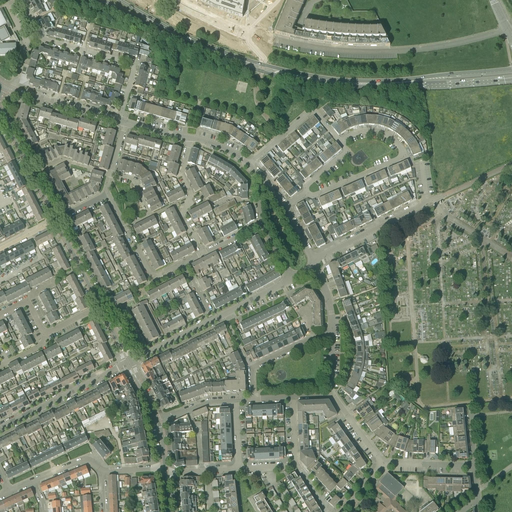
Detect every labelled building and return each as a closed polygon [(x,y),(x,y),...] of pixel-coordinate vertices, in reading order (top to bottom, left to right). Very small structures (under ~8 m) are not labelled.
[(34,9),(42,5),(40,0),(39,0),(32,4),(34,9)] [(199,0),(215,8),(242,18),(245,2),(239,0),(199,0)] [(308,41),(324,43),(329,44),(342,45),(347,46),(354,46),(366,46),(386,46),(390,46),(382,31),(381,29),(362,29),(340,28),(324,25),(304,22),(302,31),(294,28),(297,20),(305,0),(289,0),(275,34),(277,34),(290,37),(295,38),(301,40),(308,41)] [(48,9),(46,11),(42,5),(34,9),(36,14),(38,13),(40,16),(46,12),(49,11),(48,9)] [(7,25),(10,24),(2,9),(0,10),(0,31),(5,29),(8,27),(7,25)] [(43,27),(52,23),(48,15),(41,18),(42,21),(41,22),(43,27)] [(50,33),(52,31),(51,29),(54,27),(52,23),(43,27),(46,32),(48,35),(49,36),(50,33)] [(54,37),(59,39),(62,29),(56,28),(56,31),(53,30),(52,31),(50,33),(49,36),(54,37)] [(64,40),(69,41),(72,32),(73,30),(68,28),(67,31),(64,40)] [(0,55),(16,55),(16,45),(3,46),(2,43),(10,39),(5,29),(0,31),(0,45),(0,46),(0,55)] [(77,34),(75,43),(80,44),(81,41),(84,42),(85,36),(77,34)] [(89,47),(94,48),(97,39),(92,38),(92,35),(89,34),(87,43),(90,44),(89,47)] [(122,53),(124,44),(125,40),(120,39),(119,42),(116,41),(115,45),(113,50),(122,53)] [(111,50),(113,50),(115,45),(107,42),(104,51),(110,53),(111,50)] [(132,56),(135,47),(136,43),(130,42),(130,45),(127,54),(132,56)] [(137,57),(138,54),(141,55),(143,49),(144,45),(136,42),(136,43),(135,47),(132,56),(137,57)] [(42,53),(48,55),(50,50),(51,48),(44,46),(43,48),(40,47),(39,51),(41,54),(42,53)] [(50,61),(52,61),(56,50),(53,49),(53,51),(50,50),(48,55),(48,58),(51,59),(50,61)] [(31,60),(37,62),(39,55),(41,54),(39,51),(35,50),(34,54),(32,53),(30,60),(31,60)] [(58,61),(59,61),(61,53),(57,52),(58,51),(56,50),(52,61),(58,63),(58,61)] [(66,63),(69,64),(71,56),(68,55),(68,54),(66,53),(64,62),(63,64),(65,65),(66,63)] [(77,66),(78,64),(80,57),(74,55),(74,57),(71,56),(69,64),(74,65),(75,65),(77,66)] [(86,71),(87,69),(89,61),(86,60),(86,59),(81,57),(79,66),(82,67),(81,70),(86,71)] [(89,72),(92,72),(92,70),(95,61),(93,60),(92,62),(89,61),(87,69),(90,70),(89,72)] [(112,78),(120,74),(121,70),(117,69),(117,67),(111,65),(110,67),(109,72),(112,73),(111,77),(112,78)] [(140,71),(149,74),(152,74),(153,75),(155,67),(151,65),(150,68),(145,67),(141,66),(140,71)] [(30,80),(34,79),(33,77),(35,70),(34,70),(28,69),(28,68),(26,75),(28,75),(26,79),(30,80)] [(44,90),(47,79),(50,71),(47,70),(45,80),(42,79),(41,82),(40,87),(42,88),(42,89),(44,90)] [(138,77),(151,80),(150,80),(152,74),(149,74),(140,71),(138,77)] [(116,81),(115,84),(121,86),(122,86),(124,79),(122,79),(123,75),(120,74),(112,78),(112,80),(116,81)] [(137,81),(146,84),(149,85),(151,80),(138,77),(137,81)] [(39,89),(40,87),(41,82),(35,80),(34,79),(30,80),(29,84),(33,85),(32,87),(39,89)] [(47,89),(50,90),(52,82),(53,80),(47,79),(44,90),(47,91),(47,89)] [(52,82),(50,90),(53,91),(53,92),(58,94),(61,82),(56,81),(55,83),(52,82)] [(139,88),(138,91),(144,92),(146,84),(137,81),(135,87),(139,88)] [(67,95),(70,96),(72,88),(66,86),(63,86),(61,95),(66,96),(67,95)] [(72,88),(70,96),(73,96),(72,98),(78,99),(81,87),(78,87),(77,89),(72,88)] [(86,100),(89,101),(91,93),(86,92),(87,90),(84,90),(83,93),(81,100),(86,102),(86,100)] [(109,100),(111,103),(115,104),(116,100),(118,101),(120,94),(119,94),(113,92),(111,99),(109,100)] [(100,104),(101,99),(102,97),(99,96),(100,93),(97,93),(97,95),(94,104),(96,105),(97,103),(100,104)] [(106,106),(110,107),(111,103),(109,100),(108,101),(101,99),(100,104),(99,106),(106,108),(106,106)] [(140,102),(136,101),(134,110),(136,111),(136,112),(139,112),(142,103),(142,100),(140,99),(140,102)] [(141,113),(144,113),(147,104),(147,101),(146,101),(145,104),(142,103),(139,112),(141,112),(141,113)] [(149,115),(152,106),(153,103),(151,102),(150,105),(147,104),(144,113),(146,114),(146,115),(149,115)] [(151,116),(154,116),(157,107),(158,104),(156,104),(155,107),(152,106),(149,115),(151,115),(151,116)] [(20,110),(29,113),(30,107),(22,105),(20,110)] [(159,117),(162,109),(163,106),(161,105),(160,108),(157,107),(154,116),(156,117),(159,117)] [(161,119),(164,119),(167,110),(168,107),(166,107),(165,110),(162,109),(159,117),(161,118),(161,119)] [(39,117),(45,119),(47,110),(41,108),(39,117)] [(169,120),(172,111),(173,109),(171,108),(170,111),(167,110),(164,119),(166,119),(166,120),(169,120)] [(171,122),(174,122),(177,113),(178,108),(176,108),(175,112),(172,111),(169,120),(171,121),(171,122)] [(45,119),(50,120),(52,114),(53,112),(47,110),(45,119)] [(185,125),(186,119),(190,118),(192,111),(189,110),(187,116),(182,114),(180,123),(182,124),(182,125),(185,125)] [(176,123),(180,123),(182,114),(183,111),(181,111),(180,114),(177,113),(174,122),(176,122),(176,123)] [(202,128),(206,128),(208,120),(203,118),(204,113),(201,112),(200,118),(201,121),(201,123),(200,127),(202,128)] [(355,127),(356,127),(354,118),(353,114),(347,116),(351,129),(355,127)] [(19,127),(28,122),(27,121),(27,118),(18,116),(17,122),(19,127)] [(349,129),(351,129),(347,116),(343,118),(341,119),(347,131),(349,129)] [(315,127),(319,123),(314,117),(309,120),(315,127)] [(207,130),(211,130),(213,121),(214,118),(212,118),(211,120),(208,120),(206,128),(207,129),(207,130)] [(212,131),(216,131),(218,122),(219,120),(217,119),(216,122),(213,121),(211,130),(212,130),(212,131)] [(346,131),(347,131),(341,119),(336,122),(338,125),(337,126),(343,133),(346,131)] [(218,133),(221,133),(224,121),(222,120),(221,123),(218,122),(216,131),(218,132),(218,133)] [(311,130),(315,127),(309,120),(305,124),(311,130)] [(388,129),(390,130),(394,122),(391,121),(389,120),(385,128),(388,129)] [(83,130),(89,131),(91,123),(86,121),(83,130)] [(226,134),(229,122),(224,121),(221,133),(223,133),(223,134),(226,134)] [(22,132),(30,128),(28,122),(19,127),(22,132)] [(227,135),(231,137),(236,129),(233,127),(233,123),(229,122),(226,134),(227,135)] [(393,132),(395,133),(400,125),(398,124),(394,122),(390,130),(393,132)] [(89,131),(95,133),(97,124),(91,123),(89,131)] [(397,134),(398,136),(404,129),(406,127),(401,123),(400,125),(395,133),(397,134)] [(307,134),(311,130),(305,124),(301,127),(307,134)] [(341,134),(343,133),(337,126),(335,127),(333,129),(339,136),(341,134)] [(302,137),(307,134),(301,127),(297,131),(300,134),(302,137)] [(25,137),(33,133),(30,128),(22,132),(25,137)] [(235,140),(242,130),(240,128),(239,131),(236,129),(231,137),(232,138),(232,139),(235,140)] [(106,135),(115,137),(116,132),(108,129),(106,135)] [(401,138),(402,139),(409,133),(407,131),(404,129),(398,136),(401,138)] [(236,142),(239,143),(245,135),(246,133),(242,130),(235,140),(236,141),(236,142)] [(27,142),(35,138),(33,133),(25,137),(27,142)] [(240,145),(243,146),(249,138),(251,136),(246,133),(245,135),(239,143),(241,144),(240,145)] [(303,143),(306,142),(302,137),(300,134),(297,136),(294,133),(290,136),(296,143),(300,139),(303,143)] [(404,141),(406,143),(413,137),(410,135),(409,133),(402,139),(404,141)] [(317,141),(318,139),(314,134),(310,138),(313,141),(314,143),(317,141)] [(104,141),(113,143),(115,137),(106,135),(104,141)] [(292,146),(296,143),(290,136),(286,140),(292,146)] [(248,149),(253,141),(255,139),(253,137),(251,140),(249,138),(243,146),(245,147),(248,149)] [(408,147),(416,142),(415,141),(413,137),(406,143),(407,145),(408,147)] [(30,147),(38,143),(35,138),(27,142),(30,147)] [(287,150),(292,146),(286,140),(282,143),(287,150)] [(154,150),(160,151),(162,142),(156,141),(154,150)] [(253,141),(248,149),(249,150),(252,152),(258,144),(258,145),(259,143),(257,141),(256,143),(253,141)] [(411,151),(419,148),(417,144),(416,142),(408,147),(409,149),(411,151)] [(284,156),(285,155),(283,153),(287,150),(282,143),(278,147),(279,148),(277,150),(278,153),(282,157),(284,156)] [(337,153),(342,150),(336,143),(331,146),(337,153)] [(333,157),(337,153),(331,146),(329,144),(325,147),(327,150),(333,157)] [(62,156),(67,158),(70,150),(67,149),(68,146),(65,145),(65,147),(61,148),(62,156)] [(58,159),(62,156),(61,148),(58,148),(57,146),(54,147),(56,150),(54,151),(58,159)] [(180,154),(180,153),(182,149),(173,146),(171,152),(180,154)] [(419,148),(411,151),(412,154),(413,156),(418,154),(419,157),(425,155),(424,152),(421,153),(420,151),(419,148)] [(6,150),(2,153),(4,158),(11,155),(8,149),(6,150)] [(53,161),(58,159),(54,151),(52,149),(50,150),(51,152),(49,154),(53,161)] [(329,160),(333,157),(327,150),(323,153),(329,160)] [(48,164),(53,161),(49,154),(47,151),(45,152),(46,155),(44,156),(48,164)] [(43,166),(48,164),(44,156),(43,153),(40,155),(41,158),(39,159),(43,166)] [(325,164),(329,160),(323,153),(322,153),(320,155),(318,153),(315,157),(320,164),(323,162),(325,164)] [(263,166),(270,160),(273,158),(269,154),(267,156),(260,162),(263,166)] [(11,155),(4,158),(7,164),(8,163),(12,161),(14,160),(11,155)] [(207,165),(211,166),(215,158),(212,156),(207,165)] [(318,169),(322,166),(320,164),(315,157),(310,160),(318,169)] [(211,166),(214,168),(219,160),(215,158),(211,166)] [(124,174),(125,174),(128,162),(121,160),(118,172),(121,173),(122,172),(125,173),(124,174)] [(216,169),(218,170),(223,162),(221,161),(219,160),(214,168),(216,169)] [(263,166),(267,170),(274,164),(270,160),(263,166)] [(314,173),(318,169),(310,160),(306,164),(308,166),(314,173)] [(402,163),(406,171),(407,174),(411,172),(411,170),(410,169),(411,169),(407,161),(402,163)] [(13,162),(7,166),(9,171),(16,167),(15,165),(13,162)] [(131,176),(132,176),(135,164),(128,162),(125,174),(128,175),(129,174),(132,175),(131,176)] [(218,170),(221,172),(226,164),(223,162),(218,170)] [(108,171),(108,170),(109,166),(100,163),(99,169),(108,171)] [(270,174),(277,169),(280,167),(276,163),(274,164),(267,170),(270,174)] [(400,173),(406,171),(402,163),(397,165),(400,173)] [(75,193),(69,196),(65,189),(62,183),(62,182),(71,177),(67,171),(64,164),(55,169),(55,170),(45,176),(48,182),(51,188),(55,195),(53,196),(58,204),(63,201),(67,209),(74,206),(79,203),(86,200),(92,196),(99,193),(100,186),(102,180),(103,176),(104,174),(94,171),(93,171),(91,177),(90,183),(89,186),(87,187),(81,190),(75,193)] [(136,177),(139,177),(142,167),(142,166),(135,164),(132,176),(135,177),(136,177)] [(223,175),(224,175),(229,166),(226,164),(221,172),(224,174),(223,175)] [(396,175),(400,173),(397,165),(392,167),(396,175)] [(188,178),(197,174),(194,169),(195,167),(192,166),(191,170),(185,173),(188,178)] [(224,175),(227,177),(233,168),(229,166),(224,175)] [(310,176),(314,173),(308,166),(304,170),(310,176)] [(16,167),(9,171),(12,175),(18,172),(17,170),(17,169),(17,170),(16,167)] [(139,178),(149,173),(142,167),(139,177),(139,178)] [(397,178),(396,175),(392,167),(387,170),(389,174),(386,175),(388,179),(389,181),(393,179),(393,180),(397,178)] [(229,180),(230,179),(237,172),(233,168),(227,177),(229,180)] [(176,177),(177,175),(178,171),(169,169),(167,175),(176,177)] [(274,179),(278,176),(281,173),(277,169),(270,174),(274,179)] [(279,185),(286,179),(283,175),(287,171),(285,169),(281,173),(278,176),(280,178),(276,181),(279,185)] [(302,181),(304,179),(305,180),(310,176),(304,170),(300,173),(299,172),(296,174),(298,177),(301,180),(302,181)] [(383,181),(388,179),(386,175),(384,171),(379,173),(383,181)] [(18,172),(12,175),(14,180),(21,177),(20,174),(19,174),(18,172)] [(234,182),(235,181),(241,176),(237,172),(230,179),(234,182)] [(148,182),(153,179),(150,173),(149,173),(139,178),(141,181),(140,182),(142,185),(143,185),(148,182)] [(378,183),(383,181),(379,173),(374,175),(378,183)] [(190,183),(199,178),(197,174),(188,178),(190,183)] [(373,185),(378,183),(374,175),(369,177),(373,185)] [(240,186),(247,183),(241,176),(235,181),(240,186)] [(21,177),(14,180),(16,185),(23,181),(22,179),(21,177)] [(368,187),(373,185),(369,177),(364,180),(366,184),(368,187)] [(190,183),(193,187),(202,183),(199,178),(190,183)] [(146,192),(153,188),(157,186),(153,179),(148,182),(143,185),(144,188),(146,191),(146,192)] [(279,185),(283,190),(290,184),(286,179),(279,185)] [(23,181),(16,185),(19,190),(26,186),(24,184),(25,184),(24,184),(23,181)] [(369,191),(368,187),(366,184),(363,185),(361,181),(356,183),(360,191),(365,189),(366,193),(369,191)] [(201,190),(204,188),(202,183),(193,187),(195,193),(201,190)] [(355,193),(360,191),(356,183),(351,185),(355,193)] [(283,190),(287,194),(293,188),(290,184),(283,190)] [(203,195),(212,190),(209,185),(204,188),(201,190),(203,195)] [(350,195),(355,193),(351,185),(346,187),(350,195)] [(21,190),(17,192),(20,197),(21,197),(24,196),(30,192),(28,187),(26,188),(21,190)] [(343,201),(345,200),(346,200),(345,197),(350,195),(346,187),(341,190),(343,194),(340,195),(342,199),(343,201)] [(403,195),(407,203),(412,201),(412,200),(409,196),(412,194),(408,187),(406,189),(406,190),(401,192),(403,195)] [(156,194),(153,188),(146,192),(146,191),(142,193),(144,196),(143,197),(145,200),(146,200),(156,194)] [(185,197),(184,194),(181,188),(176,191),(180,199),(185,197)] [(287,194),(290,198),(297,192),(293,188),(287,194)] [(210,198),(213,196),(215,195),(212,190),(203,195),(206,200),(208,199),(210,198)] [(175,202),(171,193),(170,191),(167,192),(168,194),(166,196),(170,204),(175,202)] [(175,202),(180,199),(176,191),(171,193),(175,202)] [(337,201),(342,199),(340,195),(338,191),(333,193),(337,201)] [(24,196),(21,197),(24,202),(27,201),(33,198),(30,192),(24,196)] [(336,201),(337,201),(333,193),(328,195),(332,203),(333,205),(337,203),(336,201)] [(148,206),(149,206),(159,201),(156,194),(146,200),(147,203),(146,203),(148,206)] [(327,205),(332,203),(328,195),(323,197),(327,205)] [(402,206),(407,203),(403,195),(398,198),(402,206)] [(322,207),(327,205),(323,197),(318,200),(315,201),(318,207),(319,210),(322,209),(322,207)] [(33,198),(27,201),(29,207),(36,203),(33,198)] [(397,208),(402,206),(398,198),(393,200),(397,208)] [(392,211),(397,208),(393,200),(388,202),(392,211)] [(152,213),(163,207),(159,201),(149,206),(150,209),(152,213)] [(298,211),(306,207),(304,203),(303,202),(295,206),(298,211)] [(387,213),(392,211),(388,202),(383,205),(387,213)] [(36,203),(29,207),(32,212),(39,208),(36,203)] [(212,211),(208,203),(203,205),(208,214),(212,211)] [(102,214),(110,210),(107,205),(100,209),(102,214)] [(203,216),(208,214),(203,205),(198,208),(203,216)] [(382,215),(387,213),(383,205),(378,207),(382,215)] [(243,215),(253,212),(250,206),(242,210),(243,215)] [(301,216),(308,212),(306,207),(298,211),(301,216)] [(372,221),(370,216),(372,214),(370,209),(369,207),(366,208),(368,212),(363,215),(367,223),(372,221)] [(378,218),(382,215),(378,207),(374,210),(373,208),(370,209),(372,214),(375,213),(378,218)] [(33,213),(30,215),(32,218),(35,217),(41,214),(39,208),(32,212),(33,213)] [(167,217),(176,213),(174,208),(165,212),(167,217)] [(198,219),(203,216),(198,208),(194,210),(198,219)] [(105,219),(113,215),(110,210),(102,214),(105,219)] [(193,221),(198,219),(194,210),(188,213),(193,221)] [(92,219),(92,218),(90,214),(88,211),(83,214),(87,222),(92,219)] [(244,220),(254,218),(253,212),(243,215),(244,220)] [(303,221),(311,217),(308,212),(301,216),(303,221)] [(170,222),(178,218),(176,213),(167,217),(170,222)] [(41,214),(35,217),(38,223),(43,220),(44,219),(41,214)] [(83,224),(87,222),(83,214),(79,216),(83,224)] [(107,224),(115,220),(113,215),(105,219),(107,224)] [(362,225),(367,223),(363,215),(358,217),(362,225)] [(77,227),(83,224),(79,216),(73,219),(77,227)] [(149,219),(153,227),(158,224),(154,217),(149,219)] [(310,224),(314,222),(311,217),(303,221),(306,226),(310,224)] [(357,228),(362,225),(358,217),(353,220),(357,228)] [(172,227),(181,223),(178,218),(170,222),(172,227)] [(225,226),(233,221),(232,218),(223,222),(225,226)] [(72,230),(77,227),(73,219),(68,222),(72,230)] [(148,230),(153,227),(149,219),(144,222),(148,230)] [(19,220),(14,222),(15,224),(19,232),(21,231),(24,230),(23,227),(19,220)] [(110,230),(118,226),(115,220),(107,224),(110,230)] [(310,234),(318,229),(315,225),(319,222),(318,220),(314,222),(310,224),(311,227),(307,229),(310,234)] [(353,230),(357,228),(353,220),(349,222),(353,230)] [(238,230),(237,230),(235,226),(234,223),(233,221),(229,224),(233,232),(238,230)] [(143,232),(148,230),(144,222),(138,224),(143,232)] [(348,233),(353,230),(349,222),(344,225),(348,233)] [(175,232),(183,227),(181,223),(172,227),(175,232)] [(15,224),(10,227),(14,235),(16,234),(17,234),(19,232),(15,224)] [(137,235),(143,232),(138,224),(133,227),(137,235)] [(229,235),(233,232),(229,224),(224,226),(229,235)] [(9,225),(4,227),(5,229),(9,237),(12,236),(14,235),(10,227),(9,225)] [(343,235),(348,233),(344,225),(339,227),(343,235)] [(113,235),(121,231),(118,226),(110,230),(113,235)] [(224,237),(229,235),(224,226),(219,229),(224,237)] [(177,237),(186,232),(183,227),(175,232),(177,237)] [(338,238),(343,235),(339,227),(334,230),(333,228),(330,229),(333,234),(336,233),(338,237),(338,238)] [(200,237),(209,233),(206,228),(197,232),(200,237)] [(5,229),(0,232),(5,240),(7,239),(9,237),(5,229)] [(312,238),(320,234),(318,229),(310,234),(312,238)] [(121,237),(123,236),(121,231),(113,235),(115,240),(121,237)] [(47,241),(53,238),(50,232),(44,235),(47,241)] [(202,242),(211,238),(209,233),(200,237),(202,242)] [(315,243),(323,239),(320,234),(312,238),(315,243)] [(43,244),(47,241),(44,235),(39,237),(43,244)] [(82,244),(90,240),(87,235),(79,239),(82,244)] [(249,240),(252,245),(260,240),(258,236),(249,240)] [(37,247),(43,244),(39,237),(33,240),(37,247)] [(116,246),(124,242),(121,237),(115,240),(113,241),(116,246)] [(205,247),(214,243),(211,238),(202,242),(205,247)] [(317,248),(325,244),(324,241),(323,239),(315,243),(317,248)] [(85,249),(93,245),(90,240),(82,244),(85,249)] [(254,249),(263,245),(260,240),(252,245),(254,249)] [(145,250),(153,246),(150,241),(142,245),(145,250)] [(27,243),(25,244),(29,253),(34,250),(30,242),(28,243),(27,243)] [(118,251),(126,247),(124,242),(116,246),(118,251)] [(20,247),(24,255),(25,255),(29,253),(25,244),(25,245),(23,246),(23,245),(23,246),(20,247)] [(186,247),(190,255),(195,252),(191,244),(186,247)] [(90,253),(94,251),(95,250),(93,245),(85,249),(87,254),(90,253)] [(233,246),(236,253),(238,252),(239,255),(242,253),(240,248),(242,247),(240,245),(236,245),(233,246)] [(257,254),(265,249),(263,245),(254,249),(257,254)] [(15,249),(20,258),(24,256),(24,255),(20,247),(20,246),(18,247),(17,247),(18,247),(15,249)] [(148,255),(156,251),(153,246),(145,250),(148,255)] [(237,255),(236,253),(233,246),(228,249),(233,257),(237,255)] [(54,256),(61,252),(58,247),(52,250),(54,256)] [(121,257),(129,252),(126,247),(118,251),(121,257)] [(185,257),(190,255),(186,247),(181,249),(185,257)] [(361,261),(368,258),(371,256),(367,248),(364,250),(363,249),(360,250),(356,252),(361,261)] [(11,251),(10,251),(15,259),(15,260),(20,258),(15,249),(13,250),(11,251)] [(180,260),(185,257),(181,249),(175,252),(180,260)] [(228,260),(233,257),(228,249),(224,251),(228,260)] [(257,254),(259,258),(268,254),(265,249),(257,254)] [(6,253),(6,254),(10,262),(15,259),(10,251),(8,252),(6,253)] [(88,260),(96,256),(94,251),(90,253),(87,254),(85,255),(88,260)] [(150,260),(158,256),(156,251),(148,255),(150,260)] [(224,262),(228,260),(224,251),(219,253),(224,262)] [(57,261),(64,258),(61,252),(54,256),(57,261)] [(126,260),(131,257),(129,252),(121,257),(123,262),(126,260)] [(174,263),(180,260),(175,252),(170,255),(174,263)] [(217,261),(220,260),(216,252),(211,255),(216,266),(219,264),(217,261)] [(355,264),(361,261),(356,252),(353,253),(354,254),(350,255),(353,262),(355,264)] [(1,256),(5,264),(10,262),(6,254),(3,255),(3,254),(3,255),(1,256)] [(261,263),(270,258),(268,254),(259,258),(261,263)] [(214,267),(216,266),(211,255),(206,257),(210,265),(212,264),(214,267)] [(347,265),(353,262),(350,255),(347,257),(344,258),(347,265)] [(90,266),(99,261),(96,256),(88,260),(90,266)] [(128,265),(136,261),(134,256),(131,257),(126,260),(128,265)] [(153,265),(161,261),(158,256),(150,260),(153,265)] [(208,266),(210,265),(206,257),(201,260),(207,270),(209,269),(208,266)] [(60,267),(67,263),(64,258),(57,261),(60,267)] [(348,266),(347,265),(344,258),(341,260),(337,262),(342,272),(344,271),(343,269),(348,266)] [(204,272),(207,270),(201,260),(197,262),(200,270),(203,269),(204,272)] [(93,271),(101,266),(99,261),(90,266),(93,271)] [(131,270),(139,266),(136,261),(128,265),(131,270)] [(156,271),(164,267),(161,261),(153,265),(156,271)] [(198,271),(200,270),(197,262),(192,265),(197,275),(200,274),(198,271)] [(63,272),(69,269),(67,263),(60,267),(63,272)] [(338,271),(336,272),(332,264),(328,265),(331,274),(333,278),(340,275),(338,271)] [(96,276),(104,271),(101,266),(93,271),(96,276)] [(133,275),(141,271),(139,266),(131,270),(133,275)] [(52,278),(47,269),(43,271),(47,280),(52,278)] [(281,277),(279,275),(276,269),(271,271),(276,280),(281,277)] [(43,282),(47,280),(43,271),(38,273),(43,282)] [(98,281),(106,276),(104,271),(96,276),(98,281)] [(136,281),(144,277),(141,271),(133,275),(136,281)] [(272,282),(276,280),(271,271),(267,274),(272,282)] [(38,285),(43,282),(38,273),(34,276),(38,285)] [(268,284),(272,282),(267,274),(263,276),(268,284)] [(69,284),(75,281),(73,275),(66,278),(69,284)] [(336,285),(342,283),(340,275),(333,278),(334,282),(334,281),(336,285)] [(34,287),(38,285),(34,276),(29,278),(34,287)] [(101,286),(109,282),(106,276),(98,281),(101,286)] [(181,286),(187,284),(183,276),(177,278),(181,286)] [(263,287),(268,284),(263,276),(258,278),(263,287)] [(139,286),(142,284),(147,282),(144,277),(136,281),(139,286)] [(29,289),(34,287),(29,278),(24,280),(25,283),(27,286),(29,289)] [(176,289),(181,286),(177,278),(172,281),(176,289)] [(198,282),(201,287),(211,281),(210,279),(207,280),(206,278),(198,282)] [(260,289),(263,287),(258,278),(254,281),(259,289),(260,289)] [(71,289),(78,286),(75,281),(69,284),(71,289)] [(171,292),(176,289),(172,281),(167,284),(171,292)] [(211,288),(213,287),(214,287),(212,284),(211,281),(201,287),(203,292),(206,291),(211,288)] [(254,292),(259,289),(254,281),(250,283),(254,292)] [(103,291),(112,287),(109,282),(101,286),(103,291)] [(338,292),(347,289),(345,282),(342,283),(336,285),(337,289),(338,292)] [(30,291),(29,289),(27,286),(25,283),(21,285),(26,294),(30,291)] [(250,294),(254,292),(250,283),(245,285),(250,294)] [(166,294),(171,292),(167,284),(162,286),(166,294)] [(21,296),(26,294),(21,285),(16,287),(21,296)] [(243,296),(247,294),(243,285),(238,287),(243,296)] [(74,295),(81,291),(78,286),(71,289),(74,295)] [(161,297),(166,294),(162,286),(157,289),(161,297)] [(17,298),(21,296),(16,287),(12,289),(17,298)] [(239,298),(243,296),(238,287),(234,290),(239,298)] [(12,301),(17,298),(12,289),(8,292),(12,301)] [(156,299),(161,297),(157,289),(152,291),(156,299)] [(305,299),(308,298),(309,290),(304,289),(300,292),(300,293),(298,294),(303,302),(306,300),(305,299)] [(341,299),(347,296),(350,295),(347,289),(338,292),(339,295),(341,299)] [(234,301),(239,298),(234,290),(229,292),(234,301)] [(310,302),(318,297),(314,291),(309,290),(308,298),(310,302)] [(81,298),(84,297),(81,291),(74,295),(77,300),(75,301),(81,298)] [(128,301),(133,299),(129,291),(124,293),(128,301)] [(151,302),(156,299),(152,291),(147,294),(151,302)] [(7,303),(12,301),(8,292),(3,294),(6,301),(7,303)] [(41,301),(50,297),(47,292),(38,296),(41,301)] [(229,303),(234,301),(229,292),(225,294),(229,303)] [(123,304),(128,301),(124,293),(119,296),(123,304)] [(188,303),(196,299),(193,294),(185,298),(188,303)] [(225,305),(229,303),(225,294),(221,296),(225,305)] [(296,306),(303,302),(298,294),(288,300),(292,306),(294,304),(296,306)] [(118,307),(123,304),(119,296),(114,299),(118,307)] [(221,307),(225,305),(221,296),(216,299),(221,307)] [(41,301),(43,306),(52,301),(50,297),(41,301)] [(313,305),(322,304),(320,301),(318,297),(310,302),(313,305)] [(78,307),(84,303),(81,298),(75,301),(78,307)] [(113,309),(118,307),(114,299),(109,301),(113,309)] [(190,308),(198,304),(196,299),(188,303),(190,308)] [(216,310),(221,307),(216,299),(212,301),(216,310)] [(351,306),(352,307),(354,306),(353,304),(356,303),(354,299),(349,300),(342,303),(343,307),(343,309),(351,306)] [(136,317),(145,313),(142,306),(148,303),(147,300),(136,306),(138,308),(132,311),(134,315),(135,314),(136,317)] [(45,310),(54,306),(52,301),(43,306),(45,310)] [(280,305),(284,311),(289,308),(288,306),(290,305),(287,301),(280,305)] [(80,312),(87,309),(84,303),(78,307),(80,312)] [(346,313),(356,310),(355,306),(356,305),(356,303),(353,304),(354,306),(352,307),(351,306),(343,309),(344,310),(346,313)] [(193,313),(201,309),(198,304),(190,308),(193,313)] [(322,311),(322,304),(313,305),(313,316),(322,315),(322,311)] [(285,311),(284,311),(280,305),(276,307),(280,316),(285,314),(284,311),(285,311)] [(51,313),(55,312),(57,310),(54,306),(45,310),(48,315),(51,313)] [(276,318),(280,316),(276,307),(272,309),(276,318)] [(193,313),(195,318),(195,319),(203,314),(201,309),(193,313)] [(271,320),(276,318),(272,309),(267,311),(271,320)] [(355,316),(355,317),(358,316),(357,314),(359,313),(358,309),(356,310),(346,313),(347,317),(347,319),(355,316)] [(12,316),(14,320),(23,315),(21,311),(12,316)] [(267,322),(271,320),(267,311),(262,313),(267,322)] [(48,320),(57,316),(55,312),(51,313),(48,315),(45,316),(48,320)] [(140,323),(148,319),(145,313),(136,317),(135,318),(137,321),(138,321),(140,323)] [(262,324),(267,322),(262,313),(258,315),(262,324)] [(16,324),(25,320),(23,315),(14,320),(16,324)] [(258,326),(262,324),(258,315),(254,318),(258,326)] [(323,328),(322,323),(322,315),(313,316),(314,328),(323,328)] [(50,325),(56,322),(59,321),(57,316),(48,320),(50,325)] [(177,320),(181,328),(186,325),(182,317),(177,320)] [(253,329),(258,326),(254,318),(249,320),(253,329)] [(143,329),(152,325),(148,319),(140,323),(138,324),(140,327),(141,327),(143,329)] [(359,327),(361,326),(360,324),(363,323),(362,319),(357,321),(349,323),(351,327),(350,328),(351,329),(358,326),(359,327)] [(19,329),(28,325),(25,320),(16,324),(19,329)] [(176,330),(181,328),(177,320),(172,322),(176,330)] [(249,331),(253,329),(249,320),(245,322),(249,331)] [(92,330),(99,327),(96,321),(89,324),(92,330)] [(176,330),(172,322),(166,325),(170,333),(176,330)] [(245,333),(249,331),(245,322),(240,324),(245,333)] [(353,334),(360,331),(365,330),(364,325),(363,323),(360,324),(361,326),(359,327),(358,326),(351,329),(351,330),(352,330),(353,334)] [(224,332),(227,331),(224,324),(218,327),(223,336),(225,335),(224,332)] [(21,334),(30,329),(28,325),(19,329),(21,334)] [(146,336),(155,331),(152,325),(143,329),(142,330),(143,334),(145,333),(146,336)] [(170,333),(166,325),(161,327),(162,329),(165,335),(170,333)] [(95,335),(101,332),(99,327),(92,330),(95,335)] [(221,337),(223,336),(218,327),(213,329),(214,331),(215,333),(216,333),(217,336),(220,334),(221,337)] [(26,337),(29,336),(32,334),(30,329),(21,334),(23,338),(26,337)] [(299,341),(295,332),(294,329),(289,332),(290,334),(294,343),(299,341)] [(295,332),(299,341),(304,338),(300,329),(295,332)] [(79,341),(83,339),(79,330),(74,332),(79,341)] [(149,342),(158,338),(155,331),(146,336),(145,336),(147,340),(148,339),(149,342)] [(219,339),(217,336),(216,333),(215,333),(214,331),(210,333),(214,341),(219,339)] [(74,344),(79,341),(74,332),(69,335),(74,344)] [(98,341),(104,337),(101,332),(95,335),(98,341)] [(210,344),(214,341),(210,333),(205,335),(210,344)] [(289,345),(294,343),(290,334),(285,336),(289,345)] [(356,344),(368,341),(367,334),(364,335),(365,337),(362,338),(362,337),(354,339),(354,340),(355,340),(356,344)] [(70,346),(74,344),(69,335),(65,337),(70,346)] [(205,346),(210,344),(205,335),(201,337),(205,346)] [(22,345),(31,340),(29,336),(26,337),(23,338),(20,340),(22,345)] [(284,348),(289,345),(285,336),(280,339),(284,348)] [(65,348),(70,346),(65,337),(60,339),(65,348)] [(98,347),(105,344),(107,343),(104,337),(98,341),(100,346),(98,347)] [(201,348),(205,346),(201,337),(196,340),(201,348)] [(61,350),(65,348),(60,339),(56,342),(57,345),(60,350),(60,349),(61,350)] [(279,350),(284,348),(280,339),(275,341),(279,350)] [(22,345),(25,349),(34,345),(31,340),(22,345)] [(196,350),(201,348),(196,340),(192,342),(196,350)] [(274,352),(279,350),(275,341),(270,344),(274,352)] [(192,353),(196,350),(192,342),(187,344),(192,353)] [(101,352),(107,349),(105,344),(98,347),(101,352)] [(187,355),(192,353),(187,344),(183,346),(187,355)] [(269,355),(274,352),(270,344),(265,346),(269,355)] [(62,354),(61,350),(60,349),(60,350),(57,345),(53,347),(58,356),(62,354)] [(183,357),(187,355),(183,346),(178,349),(183,357)] [(264,357),(269,355),(265,346),(260,348),(264,357)] [(53,358),(58,356),(53,347),(48,349),(53,358)] [(259,359),(264,357),(260,348),(255,350),(259,359)] [(48,361),(53,358),(48,349),(44,352),(48,361)] [(104,358),(110,355),(107,349),(101,352),(104,358)] [(178,360),(183,357),(178,349),(174,351),(178,360)] [(254,362),(259,359),(255,350),(250,353),(254,362)] [(174,362),(178,360),(174,351),(170,353),(171,356),(172,359),(174,362)] [(169,360),(172,359),(171,356),(170,353),(169,352),(164,354),(168,364),(171,363),(169,360)] [(230,360),(239,356),(238,352),(229,356),(230,360)] [(42,364),(47,362),(42,353),(37,355),(42,364)] [(166,365),(168,364),(164,354),(159,357),(162,364),(165,362),(166,365)] [(37,367),(42,364),(37,355),(33,358),(37,367)] [(106,363),(113,360),(110,355),(104,358),(106,363)] [(232,364),(241,360),(239,356),(230,360),(232,364)] [(426,356),(423,356),(420,359),(421,362),(424,364),(427,362),(428,359),(426,356)] [(33,369),(37,367),(33,358),(28,360),(33,369)] [(158,368),(161,367),(157,358),(149,362),(153,369),(154,368),(155,371),(156,370),(156,371),(158,370),(158,368)] [(28,371),(33,369),(28,360),(24,362),(28,371)] [(232,364),(234,369),(243,364),(241,360),(232,364)] [(17,373),(22,370),(19,364),(18,361),(13,364),(17,373)] [(23,374),(28,371),(24,362),(19,364),(22,370),(23,374)] [(89,372),(95,369),(91,362),(86,365),(89,372)] [(154,371),(153,369),(149,362),(143,365),(142,368),(145,376),(154,371)] [(13,375),(17,373),(13,364),(8,366),(10,369),(11,372),(12,372),(13,375)] [(244,372),(245,372),(245,368),(243,364),(234,369),(235,370),(235,371),(235,373),(244,372)] [(362,371),(362,372),(364,373),(365,370),(366,371),(368,366),(356,364),(355,368),(354,367),(354,369),(362,371)] [(84,374),(89,372),(86,365),(80,368),(84,374)] [(79,377),(84,374),(80,368),(75,371),(76,373),(79,377)] [(15,378),(13,375),(12,372),(11,372),(10,369),(5,372),(10,380),(15,378)] [(158,375),(156,371),(156,370),(155,371),(154,371),(145,376),(147,380),(158,375)] [(5,383),(10,380),(5,372),(1,374),(5,383)] [(147,380),(150,385),(166,376),(164,372),(158,375),(147,380)] [(239,393),(239,391),(246,391),(246,390),(247,389),(247,386),(246,386),(245,376),(244,376),(244,372),(235,373),(229,373),(229,375),(235,375),(236,379),(237,379),(237,382),(232,382),(233,392),(236,392),(236,393),(239,393)] [(74,382),(80,379),(79,377),(76,373),(71,375),(74,382)] [(360,384),(361,382),(359,381),(360,376),(353,374),(351,377),(350,378),(358,382),(358,383),(360,384)] [(69,385),(74,382),(71,375),(65,378),(69,385)] [(118,390),(129,385),(125,376),(123,375),(113,380),(118,390)] [(150,385),(153,390),(169,382),(166,376),(150,385)] [(64,388),(69,385),(65,378),(60,381),(64,388)] [(356,387),(358,383),(358,382),(350,378),(350,379),(350,380),(349,383),(356,387)] [(58,390),(64,388),(60,381),(59,379),(53,381),(55,384),(58,390)] [(121,395),(118,390),(113,380),(109,383),(117,399),(121,397),(121,395)] [(156,397),(170,390),(173,389),(169,382),(153,390),(156,397)] [(353,392),(352,393),(354,394),(355,392),(353,391),(356,387),(349,383),(347,386),(346,386),(346,387),(353,392)] [(53,393),(58,390),(55,384),(49,386),(53,393)] [(107,392),(110,390),(107,384),(101,386),(106,395),(108,394),(107,392)] [(118,390),(121,395),(132,389),(129,385),(118,390)] [(47,396),(53,393),(49,386),(44,389),(47,396)] [(104,396),(106,395),(101,386),(96,389),(97,390),(100,395),(103,394),(104,396)] [(343,392),(349,397),(352,399),(355,395),(356,395),(358,393),(355,392),(354,394),(352,393),(353,392),(346,387),(345,388),(343,392)] [(35,399),(41,397),(40,394),(39,392),(38,389),(32,392),(35,399)] [(42,399),(47,396),(44,389),(39,392),(40,394),(41,397),(42,399)] [(119,402),(123,400),(134,394),(132,389),(121,395),(121,397),(117,399),(119,402)] [(23,390),(18,393),(20,399),(26,397),(23,390)] [(30,402),(35,399),(32,392),(31,390),(25,393),(30,402)] [(102,399),(100,395),(97,390),(93,392),(97,401),(102,399)] [(159,403),(167,399),(166,396),(172,393),(170,390),(156,397),(159,403)] [(93,403),(97,401),(93,392),(88,395),(93,403)] [(124,404),(125,406),(137,400),(134,394),(123,400),(125,403),(124,404)] [(88,406),(93,403),(88,395),(84,397),(88,406)] [(364,399),(360,396),(352,402),(354,406),(364,399)] [(84,408),(88,406),(84,397),(79,399),(84,408)] [(159,403),(162,409),(167,407),(168,407),(172,405),(171,402),(173,401),(171,397),(167,399),(159,403)] [(24,408),(30,405),(26,398),(21,401),(24,408)] [(79,410),(84,408),(79,399),(75,402),(78,409),(79,410)] [(74,411),(78,409),(75,402),(74,400),(70,403),(74,411)] [(131,410),(139,408),(137,400),(125,406),(126,410),(127,409),(130,408),(131,410)] [(19,410),(24,408),(21,401),(15,403),(19,410)] [(329,401),(310,402),(297,402),(298,425),(306,425),(306,415),(304,415),(304,413),(323,412),(328,421),(337,415),(329,401)] [(356,411),(359,415),(370,407),(365,401),(356,407),(358,410),(356,411)] [(13,413),(19,410),(15,403),(10,406),(13,413)] [(70,413),(74,411),(70,403),(65,405),(66,406),(70,413)] [(8,416),(13,413),(10,406),(5,409),(8,416)] [(70,415),(70,413),(66,406),(61,408),(66,417),(70,415)] [(364,418),(366,421),(375,415),(370,407),(359,415),(362,419),(364,418)] [(62,419),(66,417),(61,408),(57,411),(62,419)] [(122,419),(127,418),(140,415),(139,408),(131,410),(127,411),(127,414),(126,414),(127,416),(125,417),(125,416),(122,416),(122,418),(122,419)] [(201,416),(208,413),(206,408),(199,411),(201,416)] [(452,419),(462,418),(462,415),(464,415),(463,409),(455,410),(455,408),(447,409),(448,411),(451,411),(452,419)] [(0,412),(3,419),(8,416),(5,409),(0,411),(0,412)] [(57,422),(62,419),(57,411),(53,413),(55,418),(57,422)] [(191,414),(193,419),(194,419),(201,416),(199,411),(191,414)] [(375,414),(385,426),(389,423),(379,411),(375,414)] [(52,420),(55,418),(53,413),(52,412),(47,414),(51,423),(54,422),(52,420)] [(49,424),(51,423),(47,414),(41,417),(45,426),(47,426),(45,423),(48,422),(49,424)] [(142,422),(140,415),(127,418),(128,424),(128,425),(130,424),(142,422)] [(366,424),(370,429),(380,422),(375,415),(366,421),(368,423),(366,424)] [(185,433),(193,432),(187,416),(170,424),(171,434),(185,433)] [(44,427),(45,426),(41,417),(37,419),(37,421),(40,426),(43,424),(44,427)] [(453,427),(464,426),(464,423),(463,423),(462,418),(452,419),(453,427)] [(42,429),(40,426),(37,421),(33,423),(37,431),(42,429)] [(143,428),(142,422),(130,424),(130,428),(118,430),(119,432),(119,434),(126,432),(143,428)] [(376,435),(378,436),(385,428),(384,427),(380,422),(370,429),(372,433),(374,432),(376,435)] [(33,434),(37,431),(33,423),(29,425),(33,434)] [(335,435),(341,430),(339,428),(337,424),(335,425),(334,423),(327,428),(329,430),(331,429),(335,435)] [(28,436),(33,434),(29,425),(24,427),(28,435),(28,436)] [(23,437),(28,435),(24,427),(24,426),(19,428),(23,437)] [(454,436),(464,435),(464,430),(465,430),(464,426),(453,427),(454,436)] [(19,439),(23,437),(19,428),(14,431),(15,432),(19,439)] [(133,438),(145,435),(143,428),(126,432),(127,436),(132,435),(133,438)] [(379,439),(383,442),(391,432),(385,428),(378,436),(379,437),(378,439),(379,439)] [(339,441),(345,436),(343,433),(341,430),(335,435),(339,441)] [(20,440),(19,439),(15,432),(11,434),(15,443),(20,440)] [(391,446),(393,446),(398,436),(396,436),(391,432),(383,442),(387,445),(388,443),(391,446)] [(11,445),(15,443),(11,434),(6,436),(11,445)] [(83,444),(88,441),(85,434),(82,436),(79,437),(83,444)] [(129,445),(146,442),(145,435),(133,438),(133,441),(122,443),(123,447),(127,446),(129,445)] [(430,454),(435,454),(435,446),(437,446),(437,441),(436,441),(430,441),(430,435),(427,435),(427,441),(426,452),(429,452),(429,454),(430,454)] [(455,444),(466,443),(466,439),(465,439),(464,435),(454,436),(455,444)] [(6,447),(11,445),(6,436),(2,439),(6,447)] [(339,441),(344,447),(350,442),(348,439),(348,440),(345,436),(339,441)] [(395,449),(400,450),(404,439),(398,436),(393,446),(395,447),(394,449),(395,449)] [(77,446),(83,444),(79,437),(77,438),(74,440),(77,446)] [(69,442),(68,440),(67,438),(65,439),(66,442),(63,444),(63,445),(66,452),(72,449),(69,442)] [(409,451),(410,452),(411,441),(404,439),(400,450),(404,452),(405,450),(409,451)] [(77,446),(74,440),(69,442),(72,449),(77,446)] [(93,447),(103,460),(110,454),(100,441),(93,447)] [(413,453),(418,454),(419,441),(411,441),(410,452),(413,452),(413,454),(413,453)] [(423,452),(426,452),(427,441),(419,441),(418,454),(423,454),(423,452)] [(147,449),(146,442),(132,445),(132,449),(138,447),(139,450),(147,449)] [(348,452),(354,448),(352,445),(350,442),(344,447),(348,452)] [(456,454),(466,452),(466,447),(467,446),(466,443),(455,444),(456,454)] [(59,455),(65,452),(62,446),(56,448),(59,455)] [(54,458),(59,455),(56,448),(51,451),(54,458)] [(352,458),(358,454),(356,451),(354,448),(348,452),(352,458)] [(147,458),(149,457),(148,454),(149,454),(148,451),(147,449),(139,450),(139,451),(135,452),(137,458),(137,460),(147,458)] [(48,460),(54,458),(51,451),(45,454),(48,460)] [(181,452),(182,457),(184,462),(185,466),(186,466),(197,465),(196,451),(186,451),(181,452)] [(307,469),(315,461),(316,460),(312,457),(312,451),(309,452),(300,452),(300,453),(300,462),(307,469)] [(43,463),(48,460),(45,454),(40,456),(43,463)] [(352,465),(358,470),(360,469),(360,470),(366,466),(361,458),(358,454),(352,458),(355,462),(352,465)] [(38,465),(43,463),(40,456),(37,458),(34,459),(38,465)] [(32,468),(38,465),(34,459),(29,461),(32,468)] [(315,474),(321,468),(322,467),(315,461),(307,469),(310,473),(312,471),(315,474)] [(25,472),(30,469),(27,463),(22,465),(25,472)] [(20,474),(25,472),(22,465),(17,468),(20,474)] [(348,472),(354,477),(356,474),(359,471),(358,470),(352,465),(347,471),(348,472)] [(80,469),(83,476),(89,473),(86,466),(80,469)] [(14,477),(20,474),(17,468),(11,470),(14,477)] [(314,476),(318,480),(325,473),(325,472),(321,468),(315,474),(314,476)] [(77,478),(83,476),(80,469),(74,471),(77,478)] [(9,479),(14,477),(11,470),(6,473),(9,479)] [(71,481),(77,478),(74,471),(69,474),(71,481)] [(291,483),(298,478),(296,475),(297,474),(296,472),(286,478),(290,484),(291,483)] [(349,482),(351,479),(352,479),(354,477),(348,472),(343,477),(349,482)] [(322,484),(324,482),(329,477),(325,473),(318,480),(322,484)] [(66,483),(71,481),(69,474),(63,476),(66,483)] [(380,484),(375,489),(386,499),(383,502),(384,503),(382,505),(379,503),(374,509),(376,511),(375,511),(407,511),(405,511),(400,507),(401,506),(395,501),(399,497),(397,496),(404,488),(388,474),(379,483),(380,484)] [(67,486),(66,483),(63,476),(57,478),(60,485),(61,488),(67,486)] [(197,487),(197,483),(196,477),(182,478),(182,481),(180,482),(181,488),(196,487),(197,487)] [(294,487),(303,482),(302,480),(300,477),(298,478),(291,483),(294,487)] [(322,485),(326,489),(333,482),(333,481),(329,477),(324,482),(322,484),(322,485)] [(425,489),(436,489),(436,477),(433,477),(433,478),(428,478),(428,481),(423,480),(423,487),(425,489)] [(436,491),(444,492),(445,478),(440,478),(440,477),(436,477),(436,489),(436,491)] [(54,488),(60,485),(57,478),(51,481),(54,488)] [(143,487),(154,485),(153,478),(139,478),(139,479),(139,484),(140,488),(143,487)] [(444,492),(453,492),(453,478),(450,478),(449,479),(445,478),(444,492)] [(461,492),(461,490),(461,479),(457,479),(457,478),(453,478),(453,492),(461,492)] [(341,491),(343,488),(347,483),(343,479),(337,486),(336,487),(341,491)] [(461,479),(461,490),(470,490),(469,486),(470,486),(470,483),(469,483),(468,479),(461,479)] [(48,490),(54,488),(51,481),(45,483),(48,490)] [(297,492),(306,487),(305,485),(303,482),(294,487),(297,492)] [(326,489),(330,493),(336,487),(337,486),(333,482),(326,489)] [(42,492),(48,490),(45,483),(40,485),(42,492)] [(143,494),(156,492),(154,485),(143,487),(143,491),(142,491),(143,494)] [(300,498),(309,492),(308,490),(306,487),(297,492),(300,498)] [(28,499),(34,496),(31,489),(25,492),(28,499)] [(23,501),(28,499),(25,492),(20,494),(23,501)] [(144,501),(157,499),(156,492),(143,494),(142,494),(142,495),(142,498),(138,498),(138,501),(144,501)] [(304,503),(312,497),(311,495),(311,496),(309,492),(300,498),(304,503)] [(257,504),(264,500),(266,499),(262,493),(253,499),(254,501),(255,501),(257,504)] [(14,497),(17,504),(18,507),(24,505),(23,501),(20,494),(14,497)] [(336,496),(329,504),(334,508),(340,501),(336,496)] [(15,505),(17,504),(14,497),(8,500),(12,509),(16,507),(15,505)] [(307,508),(316,502),(315,500),(314,501),(312,498),(313,497),(312,497),(304,503),(307,508)] [(12,509),(8,500),(2,502),(7,511),(12,509)] [(257,508),(258,510),(267,504),(264,500),(257,504),(255,505),(257,508)] [(309,511),(311,511),(319,507),(318,506),(317,506),(316,503),(316,502),(307,508),(309,511)] [(433,502),(426,507),(419,511),(436,511),(438,511),(437,509),(437,508),(433,502)]
